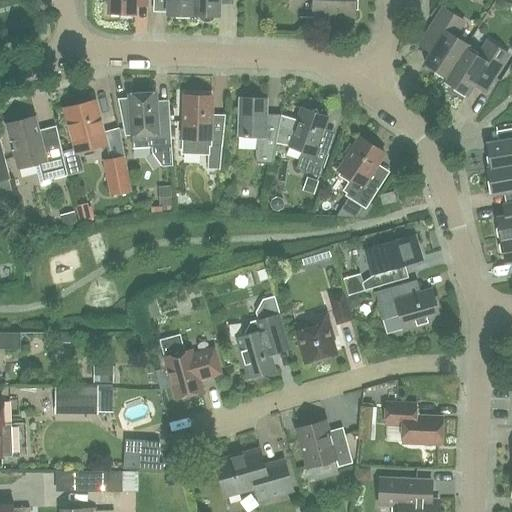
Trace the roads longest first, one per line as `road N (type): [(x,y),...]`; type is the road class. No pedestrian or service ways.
road 1 (residential): [(70,59),(304,62),(365,89)]
road 2 (residential): [(194,430),(427,364),(476,363)]
road 3 (residential): [(365,89),(424,141),(441,173),(480,315)]
road 4 (residential): [(476,363),(474,511)]
